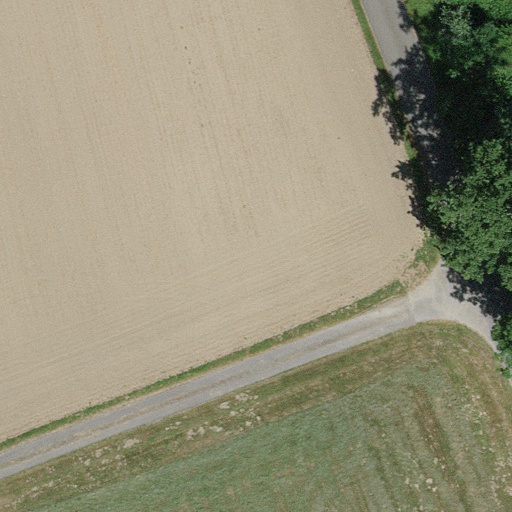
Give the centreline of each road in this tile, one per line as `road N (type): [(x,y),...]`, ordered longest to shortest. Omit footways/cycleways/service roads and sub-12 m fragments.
road 1 (track): [(0,464),(491,275)]
road 2 (unclassified): [(511,329),(383,0)]
